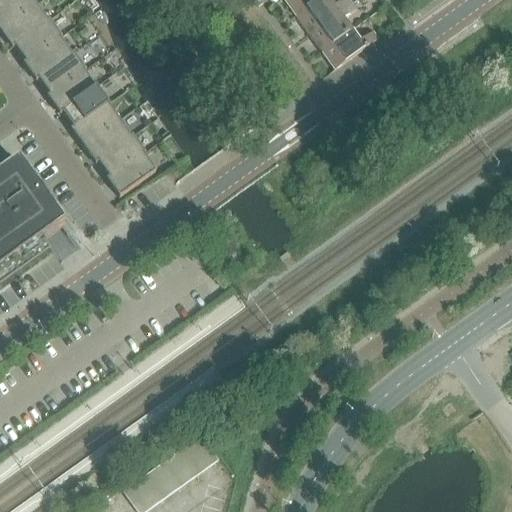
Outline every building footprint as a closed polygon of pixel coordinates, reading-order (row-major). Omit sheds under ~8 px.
[(29,0),(11,0),(0,8),(0,33),(36,8),(29,0)] [(0,0),(0,8),(11,0),(0,0)] [(281,0),(296,20),(323,0),(281,0)] [(323,0),(296,20),(308,37),(353,5),(348,0),(346,0),(335,8),(328,0),(323,0)] [(308,37),(321,55),(352,32),(344,21),(357,12),(353,5),(308,37)] [(48,23),(47,24),(36,8),(0,33),(0,35),(11,50),(49,23),(48,23)] [(11,50),(12,51),(14,49),(25,64),(22,66),(23,67),(61,40),(49,23),(11,50)] [(352,32),(321,55),(334,73),(379,41),(373,34),(360,43),(352,32)] [(35,84),(73,56),(72,56),(71,57),(60,42),(61,41),(61,40),(23,67),(35,84)] [(85,73),(73,56),(35,84),(38,83),(49,98),(46,99),(47,100),(85,73)] [(84,75),(85,74),(85,73),(47,100),(59,117),(96,90),(96,89),(95,90),(84,75)] [(108,106),(96,90),(59,117),(62,116),(73,131),(70,133),(71,133),(108,106)] [(109,107),(108,106),(71,133),(82,150),(119,124),(107,108),(109,107)] [(132,139),(130,140),(119,124),(82,150),(94,166),(132,139)] [(144,156),(132,139),(94,166),(95,167),(97,165),(108,180),(106,182),(106,183),(144,156)] [(143,158),(145,157),(144,156),(106,183),(119,200),(155,174),(143,158)] [(0,273),(63,229),(23,173),(11,181),(5,173),(0,176),(0,273)]
